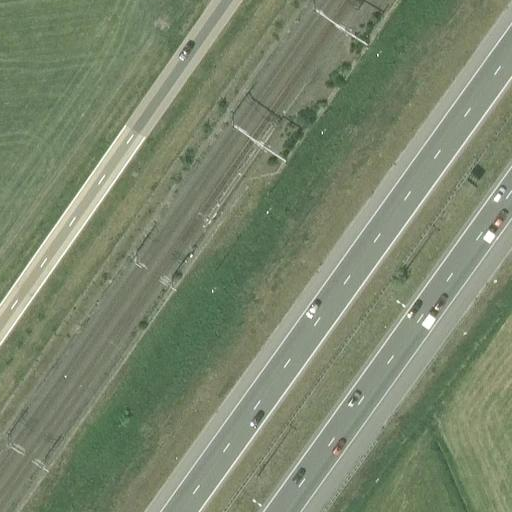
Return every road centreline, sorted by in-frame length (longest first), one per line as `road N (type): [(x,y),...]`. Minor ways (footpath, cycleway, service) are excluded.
road 1 (motorway): [(511,44),(176,511)]
road 2 (tertiary): [(233,0),(0,330)]
road 3 (motorway): [(288,511),(511,201)]
